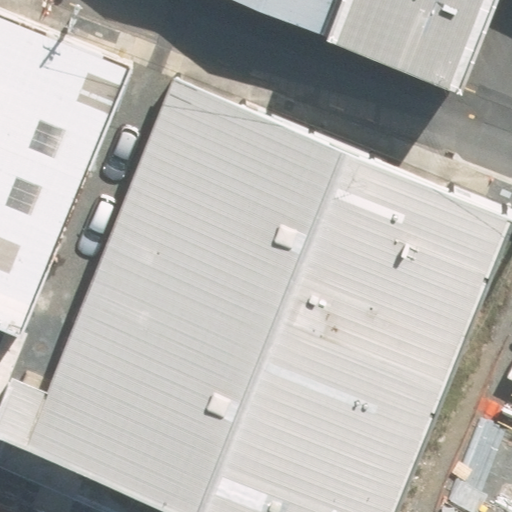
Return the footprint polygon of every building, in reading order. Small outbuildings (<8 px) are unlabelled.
[(257,0),(312,21),(320,0),(257,0)] [(320,0),(312,21),(451,80),(483,0),(320,0)] [(0,325),(16,331),(128,63),(0,9),(0,325)] [(384,511),(504,219),(131,63),(0,388),(0,424),(217,511),(384,511)] [(0,325),(0,368),(16,331),(0,325)]
